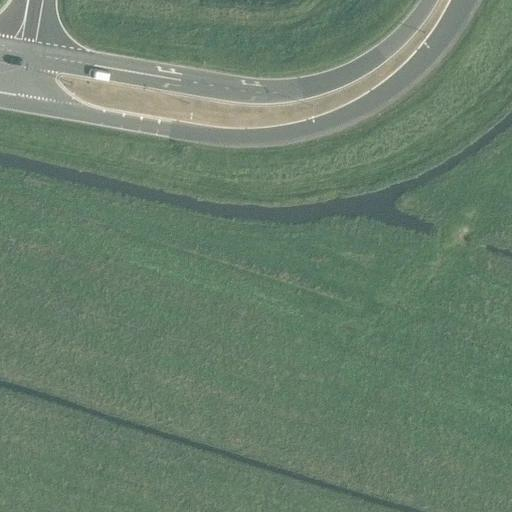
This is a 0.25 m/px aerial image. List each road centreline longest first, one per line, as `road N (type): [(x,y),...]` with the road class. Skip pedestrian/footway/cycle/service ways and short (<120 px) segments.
road 1 (primary): [(28,103),(217,136),(311,128),(362,112),(413,77),(468,0)]
road 2 (primary): [(430,0),(357,71),(276,91),(35,54)]
